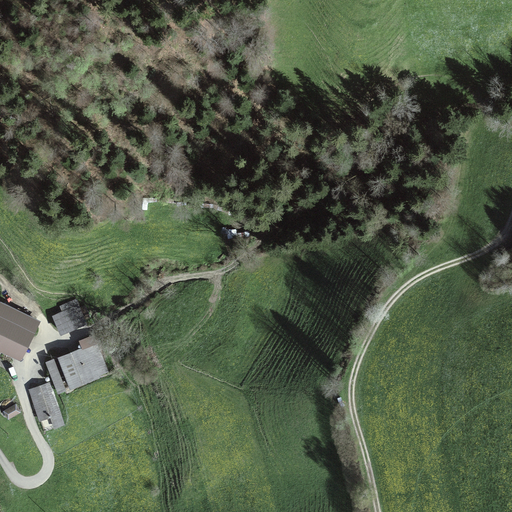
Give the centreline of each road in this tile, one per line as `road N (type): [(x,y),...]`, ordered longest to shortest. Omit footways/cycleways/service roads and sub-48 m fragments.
road 1 (track): [(461,102),(398,137),(233,265),(176,278),(102,320)]
road 2 (unclassified): [(511,220),(494,244),(405,287),(372,329),(351,402),(377,511)]
